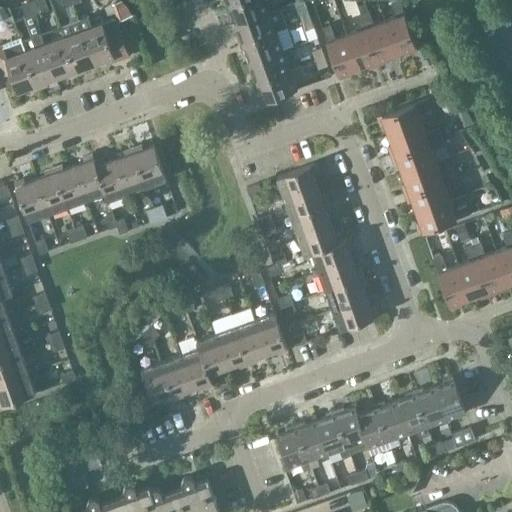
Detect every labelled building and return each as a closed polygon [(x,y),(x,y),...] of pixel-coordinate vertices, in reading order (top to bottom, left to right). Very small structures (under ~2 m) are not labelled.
[(33,0),(29,2),(33,14),(48,9),(48,7),(45,0),(33,0)] [(236,23),(269,11),(266,1),(268,0),(239,0),(226,5),(229,14),(233,12),(236,23)] [(312,0),(314,16),(354,11),(353,0),(312,0)] [(385,19),(397,52),(407,49),(409,53),(418,50),(405,12),(404,12),(399,0),(390,0),(396,15),(385,19)] [(25,17),(33,14),(29,2),(21,5),(25,17)] [(269,11),(236,23),(240,33),(237,34),(240,43),(276,30),(287,26),(280,7),(269,11)] [(1,12),(6,24),(14,21),(10,9),(1,12)] [(302,21),(311,18),(308,9),(299,12),(302,21)] [(397,52),(385,19),(374,23),(369,10),(361,13),(379,64),(388,61),(387,56),(397,52)] [(370,67),(379,64),(361,13),(353,16),(358,29),(347,33),(359,66),(369,63),(370,67)] [(80,19),(83,29),(95,63),(106,59),(107,63),(130,55),(116,17),(91,26),(88,16),(80,19)] [(311,18),(302,21),(305,30),(314,27),(311,18)] [(95,63),(83,29),(80,19),(60,26),(64,36),(78,74),(87,71),(85,66),(95,63)] [(359,66),(347,33),(336,37),(331,24),(323,27),(327,40),(341,78),(350,74),(348,70),(359,66)] [(250,61),(283,49),(276,30),(240,43),(243,52),(246,51),(250,61)] [(57,77),(45,43),(41,32),(31,36),(35,47),(26,50),(39,88),(48,85),(47,80),(57,77)] [(69,77),(78,74),(64,36),(45,43),(57,77),(67,73),(69,77)] [(11,88),(16,86),(18,91),(29,87),(31,91),(39,88),(26,50),(15,54),(11,42),(0,45),(0,75),(6,73),(7,78),(6,82),(7,86),(11,88)] [(316,60),(325,56),(322,47),(313,50),(316,60)] [(254,82),(290,69),(283,49),(250,61),(254,72),(251,73),(254,82)] [(325,56),(316,60),(319,68),(328,65),(325,56)] [(290,69),(254,82),(257,91),(260,89),(264,100),(297,88),(293,78),(304,74),(301,65),(290,69)] [(389,134),(422,122),(418,111),(432,106),(429,98),(415,103),(415,102),(378,116),(381,125),(385,124),(389,134)] [(392,155),(442,136),(439,128),(426,133),(422,122),(389,134),(393,144),(388,146),(392,155)] [(403,172),(436,160),(432,149),(445,144),(442,136),(392,155),(395,164),(399,162),(403,172)] [(133,147),(147,185),(167,178),(155,144),(144,148),(142,144),(133,147)] [(128,192),(147,185),(133,147),(125,151),(126,155),(116,158),(128,192)] [(95,161),(96,161),(93,153),(83,157),(85,161),(75,165),(87,198),(105,192),(106,191),(95,161)] [(128,192),(116,158),(105,162),(104,158),(96,161),(95,161),(106,191),(105,192),(108,199),(128,192)] [(405,193),(456,175),(453,167),(440,171),(436,160),(403,172),(407,182),(402,184),(405,193)] [(284,197),(318,184),(314,174),(318,173),(315,163),(277,177),(284,197)] [(87,198),(75,165),(64,168),(63,164),(54,167),(67,205),(87,198)] [(48,212),(67,205),(54,167),(45,171),(47,175),(36,178),(48,212)] [(417,210),(450,198),(446,188),(459,183),(456,175),(405,193),(409,202),(413,200),(417,210)] [(48,212),(36,178),(26,182),(24,178),(15,181),(28,219),(48,212)] [(246,188),(249,196),(262,192),(259,183),(246,188)] [(0,186),(0,195),(9,193),(6,184),(0,186)] [(291,216),(329,202),(326,193),(321,195),(318,184),(284,197),(291,216)] [(450,198),(417,210),(420,221),(416,222),(419,232),(457,218),(470,213),(467,205),(454,210),(450,198)] [(501,217),(511,211),(511,201),(497,207),(501,217)] [(298,235),(331,223),(328,212),(332,211),(329,202),(291,216),(298,235)] [(154,207),(158,219),(166,216),(162,204),(154,207)] [(150,222),(158,219),(154,207),(145,210),(150,222)] [(117,225),(115,221),(112,213),(104,216),(109,228),(117,225)] [(260,227),(273,222),(270,214),(257,218),(260,227)] [(8,228),(21,223),(18,215),(5,219),(8,228)] [(115,221),(117,225),(119,233),(128,230),(123,218),(115,221)] [(273,222),(260,227),(263,234),(276,230),(273,222)] [(21,223),(8,228),(11,236),(23,231),(21,223)] [(343,240),(342,240),(339,231),(335,233),(331,223),(298,235),(305,255),(312,252),(312,251),(343,240)] [(74,227),(78,239),(87,236),(82,224),(74,227)] [(70,242),(78,239),(74,227),(66,230),(70,242)] [(424,232),(429,250),(446,245),(441,227),(424,232)] [(497,250),(509,283),(511,281),(511,232),(511,230),(503,233),(507,246),(497,250)] [(319,270),(353,258),(349,248),(353,247),(350,237),(342,240),(343,240),(312,251),(312,252),(319,270)] [(44,238),(35,241),(39,253),(48,250),(44,238)] [(509,283),(497,250),(485,254),(481,240),(473,243),(491,294),(500,291),(498,287),(509,283)] [(482,297),(491,294),(473,243),(464,246),(469,260),(458,263),(470,297),(480,293),(482,297)] [(279,263),(279,264),(287,261),(283,252),(271,256),(274,264),(279,263)] [(22,266),(34,262),(31,253),(19,258),(22,266)] [(470,297),(458,263),(447,267),(442,254),(434,257),(439,270),(438,271),(452,308),(461,305),(460,300),(470,297)] [(326,290),(364,276),(360,267),(356,269),(353,258),(319,270),(326,290)] [(34,262),(22,266),(25,274),(37,270),(34,262)] [(282,271),(279,264),(279,263),(274,264),(266,267),(269,276),(282,271)] [(0,295),(2,295),(2,296),(13,292),(6,272),(0,274),(0,295)] [(251,275),(256,287),(264,284),(260,272),(251,275)] [(333,309),(366,297),(363,287),(367,285),(364,276),(326,290),(333,309)] [(220,286),(225,298),(233,295),(229,283),(220,286)] [(217,301),(225,298),(220,286),(212,288),(217,301)] [(35,305),(48,300),(45,292),(33,296),(35,305)] [(280,306),(292,302),(289,293),(277,298),(280,306)] [(0,317),(8,315),(2,296),(2,295),(0,295),(0,317)] [(182,299),(186,312),(195,309),(190,296),(182,299)] [(366,297),(333,309),(340,329),(378,315),(374,306),(370,307),(366,297)] [(178,314),(186,312),(182,299),(174,302),(178,314)] [(48,300),(35,305),(38,313),(51,308),(48,300)] [(292,302),(280,306),(283,314),(295,309),(292,302)] [(255,319),(267,352),(277,348),(278,353),(288,349),(274,311),(255,319)] [(0,339),(15,334),(8,315),(0,317),(0,339)] [(256,356),(267,352),(255,319),(235,325),(249,363),(258,360),(256,356)] [(144,330),(153,340),(159,333),(150,324),(144,330)] [(240,366),(249,363),(235,325),(216,332),(228,366),(239,362),(240,366)] [(49,343),(62,338),(59,330),(46,335),(49,343)] [(122,339),(129,346),(138,337),(131,330),(122,339)] [(147,346),(153,340),(144,330),(138,336),(147,346)] [(304,331),(292,336),(295,344),(307,340),(304,331)] [(218,369),(228,366),(216,332),(196,339),(199,347),(200,347),(211,377),(219,374),(218,369)] [(0,360),(22,353),(15,334),(0,339),(0,360)] [(62,338),(49,343),(53,351),(65,347),(62,338)] [(211,377),(200,347),(199,347),(181,353),(193,387),(203,383),(204,388),(214,384),(211,377)] [(0,382),(29,372),(22,353),(0,360),(0,382)] [(182,391),(193,387),(181,353),(161,360),(175,398),(184,395),(182,391)] [(166,401),(175,398),(161,360),(142,367),(154,401),(165,397),(166,401)] [(60,373),(63,382),(76,377),(72,369),(60,373)] [(29,372),(0,382),(0,405),(36,392),(29,372)] [(435,386),(446,419),(466,412),(453,375),(444,379),(445,382),(435,386)] [(427,426),(446,419),(435,386),(424,390),(423,386),(414,389),(427,426)] [(430,433),(427,426),(414,389),(405,393),(407,396),(396,400),(408,433),(417,429),(419,436),(430,433)] [(397,436),(408,433),(396,400),(386,403),(384,400),(376,403),(389,439),(391,447),(400,444),(397,436)] [(391,447),(389,439),(376,403),(367,406),(368,410),(358,413),(367,439),(366,439),(369,447),(380,443),(382,450),(391,447)] [(358,413),(356,406),(345,410),(343,406),(335,409),(348,446),(350,453),(369,447),(366,439),(367,439),(358,413)] [(350,453),(348,446),(335,409),(326,413),(327,416),(317,420),(328,453),(339,449),(342,456),(350,453)] [(317,457),(328,453),(317,420),(306,423),(305,420),(296,423),(309,459),(312,467),(319,464),(317,457)] [(312,467),(309,459),(296,423),(287,426),(289,430),(278,434),(289,467),(301,462),(303,470),(312,467)] [(451,433),(456,446),(476,439),(471,425),(451,433)] [(445,450),(442,441),(433,444),(436,453),(445,450)] [(69,493),(80,489),(89,485),(83,470),(106,462),(99,443),(57,458),(69,493)] [(424,447),(427,456),(436,453),(433,444),(424,447)] [(396,463),(399,473),(409,469),(406,460),(396,463)] [(386,477),(399,473),(396,463),(383,468),(386,477)] [(355,471),(358,481),(368,477),(365,468),(355,471)] [(350,484),(358,481),(355,471),(347,474),(350,484)] [(402,491),(410,495),(419,476),(411,472),(402,491)] [(171,491),(178,511),(220,511),(208,478),(195,482),(193,476),(189,475),(184,477),(182,481),(184,487),(171,491)] [(317,485),(320,494),(330,491),(327,482),(317,485)] [(158,511),(151,488),(150,486),(137,490),(135,485),(131,483),(125,485),(123,489),(125,495),(113,499),(117,511),(158,511)] [(312,497),(320,494),(317,485),(309,488),(312,497)] [(178,511),(171,491),(162,494),(160,489),(156,487),(151,488),(158,511),(178,511)] [(117,511),(113,499),(100,504),(98,498),(94,496),(89,498),(87,502),(89,508),(78,511),(117,511)] [(443,501),(427,507),(427,508),(416,511),(460,511),(457,506),(453,503),(448,501),(443,501)]
